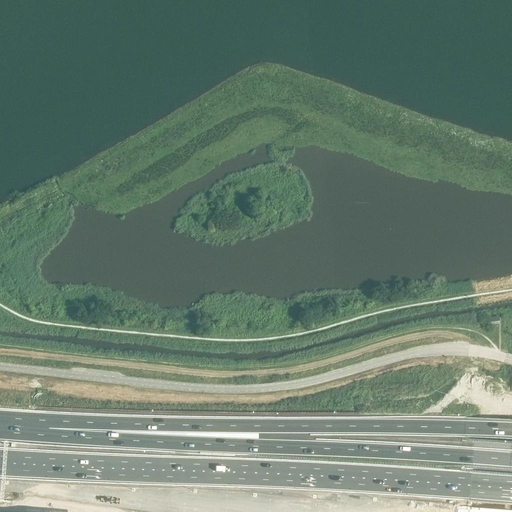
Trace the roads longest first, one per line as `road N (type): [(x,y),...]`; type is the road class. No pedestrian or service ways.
road 1 (unclassified): [(0,366),(242,389),(437,349),(511,361)]
road 2 (unknown): [(484,352),(433,333),(288,370),(216,374),(0,351)]
road 3 (motorway): [(0,463),(488,511)]
road 4 (motorway): [(511,491),(40,439)]
road 5 (motorway): [(511,458),(40,439)]
